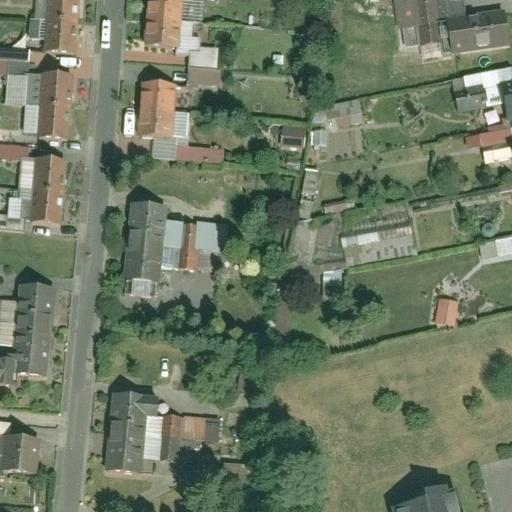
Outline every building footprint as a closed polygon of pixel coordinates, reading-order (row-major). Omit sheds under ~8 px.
[(66,0),(33,0),(30,47),(62,49),(66,0)] [(138,0),(135,45),(177,48),(176,62),(209,64),(211,33),(172,30),(174,0),(138,0)] [(443,57),(509,48),(504,11),(442,20),(439,0),(393,0),(397,24),(414,22),(418,49),(441,46),(443,57)] [(0,69),(17,70),(20,42),(0,40),(0,69)] [(511,113),(511,73),(504,75),(501,59),(453,68),(456,84),(470,81),(473,99),(490,96),(494,117),(511,113)] [(57,131),(61,73),(17,70),(11,129),(57,131)] [(171,89),(134,87),(130,138),(167,140),(171,89)] [(310,126),(357,122),(355,103),(308,107),(310,126)] [(0,221),(48,226),(55,153),(9,149),(11,129),(0,127),(0,151),(12,152),(9,185),(0,184),(0,221)] [(507,170),(511,169),(511,131),(477,138),(480,156),(503,151),(507,170)] [(301,146),(300,132),(279,134),(279,147),(301,146)] [(173,146),(171,168),(221,172),(223,150),(173,146)] [(307,214),(319,170),(304,166),(291,210),(307,214)] [(158,291),(166,213),(122,208),(114,287),(158,291)] [(343,268),(413,255),(406,214),(335,227),(343,268)] [(225,227),(178,224),(176,271),(191,272),(192,249),(223,251),(225,227)] [(511,227),(469,236),(472,253),(511,245),(511,227)] [(44,285),(8,281),(6,296),(0,295),(0,373),(33,378),(44,285)] [(450,327),(452,302),(433,300),(431,325),(450,327)] [(149,393),(101,388),(94,468),(130,471),(133,446),(192,452),(196,410),(148,406),(149,393)] [(0,478),(21,482),(29,439),(0,433),(0,478)] [(387,511),(455,511),(452,491),(385,503),(387,511)]
